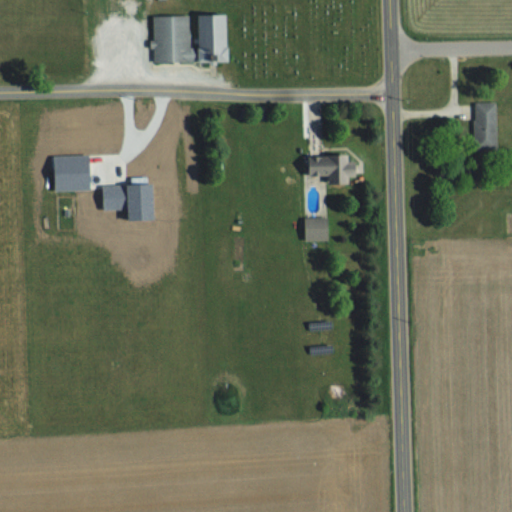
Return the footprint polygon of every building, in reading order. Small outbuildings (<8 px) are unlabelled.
[(230,13),(201,13),(201,61),(230,61),(230,13)] [(194,61),(194,15),(155,15),(155,61),(194,61)] [(498,150),(498,101),(476,101),(476,150),(498,150)] [(331,175),(331,183),(352,183),(352,174),(355,174),(355,155),(311,154),(311,175),(331,175)] [(306,239),(330,239),(330,217),(306,217),(306,239)]
